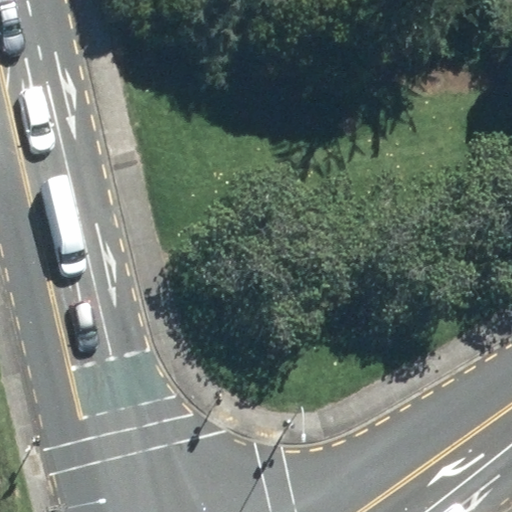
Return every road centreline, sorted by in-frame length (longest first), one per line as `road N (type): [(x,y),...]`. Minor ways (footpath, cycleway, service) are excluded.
road 1 (primary): [(0,54),(110,511)]
road 2 (residential): [(361,511),(511,396)]
